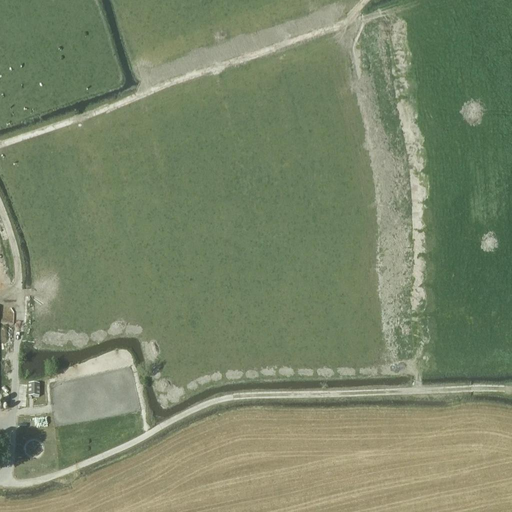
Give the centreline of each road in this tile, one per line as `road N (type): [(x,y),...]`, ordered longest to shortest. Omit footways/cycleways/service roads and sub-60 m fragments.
road 1 (track): [(4,482),(55,474),(220,399),(511,390)]
road 2 (track): [(0,147),(341,25),(365,0)]
road 3 (track): [(10,427),(17,275),(0,212)]
